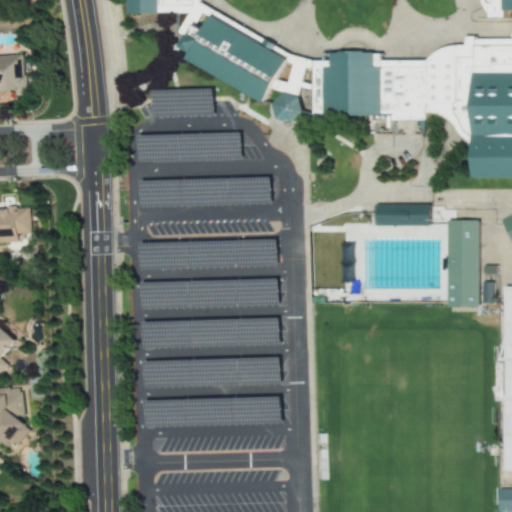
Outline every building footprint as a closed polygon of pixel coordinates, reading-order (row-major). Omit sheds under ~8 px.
[(511,511),(511,0),(113,0),(126,511),(511,511)] [(25,54),(0,55),(0,92),(16,92),(16,96),(26,96),(25,54)] [(0,244),(27,244),(27,233),(31,233),(30,209),(0,210),(0,244)] [(0,374),(8,365),(1,359),(17,341),(0,325),(0,374)] [(0,390),(0,445),(22,443),(22,436),(26,435),(24,416),(25,416),(23,388),(0,390)]
